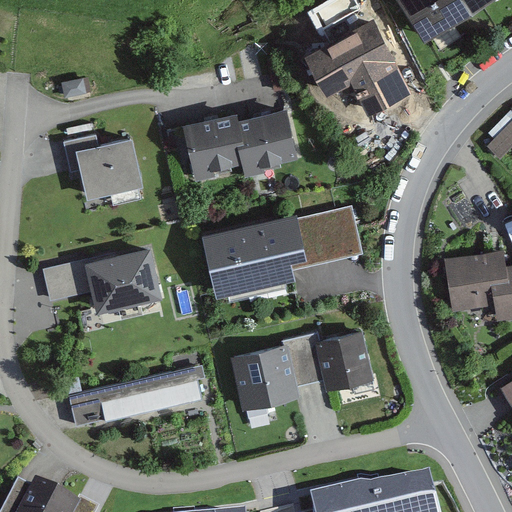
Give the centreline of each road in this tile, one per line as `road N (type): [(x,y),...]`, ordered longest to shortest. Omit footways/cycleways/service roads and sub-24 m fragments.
road 1 (residential): [(439,417),(181,482),(131,479),(61,447),(10,371),(1,323),(15,112),(174,91),(255,65)]
road 2 (residential): [(439,417),(401,293),(408,201),(442,135),(484,87),(511,69)]
